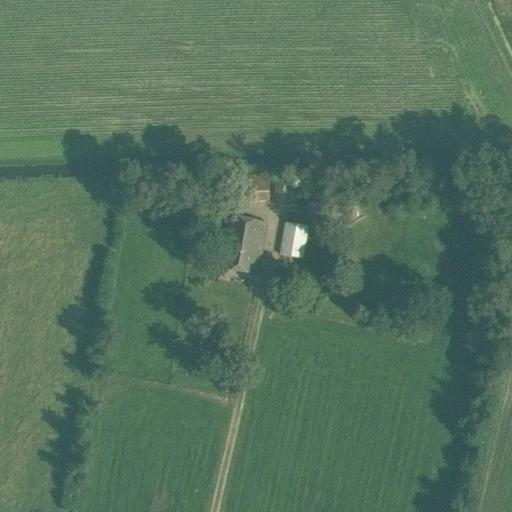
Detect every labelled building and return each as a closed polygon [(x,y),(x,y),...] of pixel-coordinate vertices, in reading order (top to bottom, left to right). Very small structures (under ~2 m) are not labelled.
[(269,176),(237,177),(238,194),(270,193),(269,176)] [(288,200),(293,179),(278,176),(274,197),(288,200)] [(270,193),(238,194),(238,202),(271,201),(270,193)] [(333,206),(333,217),(357,218),(358,206),(333,206)] [(227,216),(218,269),(257,276),(266,223),(227,216)] [(287,223),(281,254),(293,256),(298,225),(287,223)] [(298,225),(293,256),(305,259),(306,255),(309,255),(312,238),(309,237),(310,228),(298,225)]
